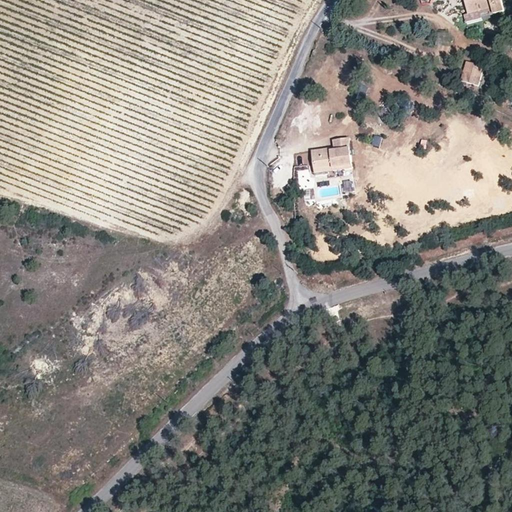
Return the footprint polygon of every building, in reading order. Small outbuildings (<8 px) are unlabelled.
[(466,0),(470,13),(465,14),(467,21),(484,17),(483,10),(494,7),(495,14),(506,12),(502,0),(466,0)] [(483,10),(484,17),(495,14),(494,7),(483,10)] [(436,44),(449,47),(452,35),(439,32),(436,44)] [(469,61),(463,80),(480,86),(487,66),(469,61)] [(386,105),(394,116),(402,109),(395,98),(386,105)] [(329,169),(329,172),(354,169),(350,138),(334,140),(336,151),(331,152),(331,149),(311,152),(314,171),(329,169)] [(330,176),(329,172),(329,169),(314,171),(315,178),(330,176)]
